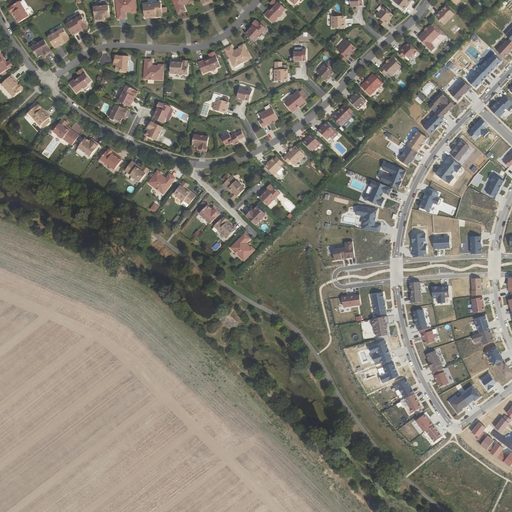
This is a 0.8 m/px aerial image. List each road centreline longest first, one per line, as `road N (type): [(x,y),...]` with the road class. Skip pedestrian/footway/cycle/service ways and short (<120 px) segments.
road 1 (residential): [(197,166),(244,163),(311,126),(429,0)]
road 2 (residential): [(258,0),(211,44),(97,49),(44,83)]
road 3 (residential): [(396,280),(412,357),(454,431),(511,388)]
road 4 (residential): [(477,105),(421,170),(396,262)]
road 5 (residential): [(396,262),(334,275),(340,287),(396,280)]
